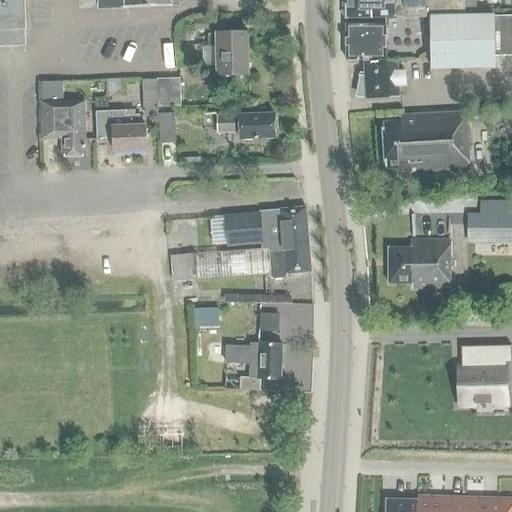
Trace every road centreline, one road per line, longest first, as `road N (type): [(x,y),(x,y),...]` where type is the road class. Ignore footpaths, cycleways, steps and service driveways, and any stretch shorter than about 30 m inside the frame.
road 1 (primary): [(329,511),(339,332),(316,0)]
road 2 (unknown): [(333,444),(511,464)]
